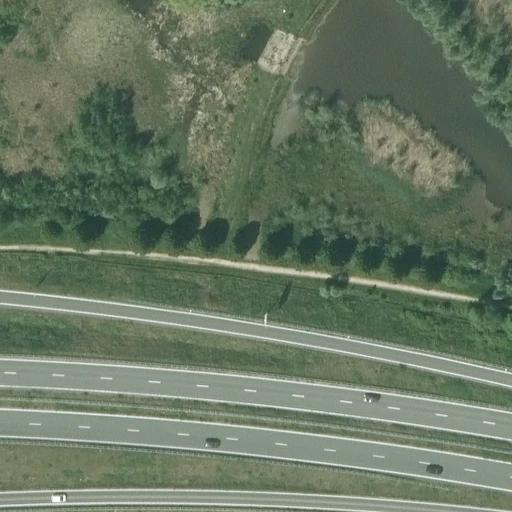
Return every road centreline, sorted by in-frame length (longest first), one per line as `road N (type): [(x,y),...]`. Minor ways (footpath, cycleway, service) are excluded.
road 1 (trunk): [(511,382),(326,343),(0,298)]
road 2 (trunk): [(511,430),(231,390),(0,374)]
road 3 (trunk): [(0,424),(218,439),(511,480)]
road 4 (trunk): [(0,499),(239,496),(446,511)]
